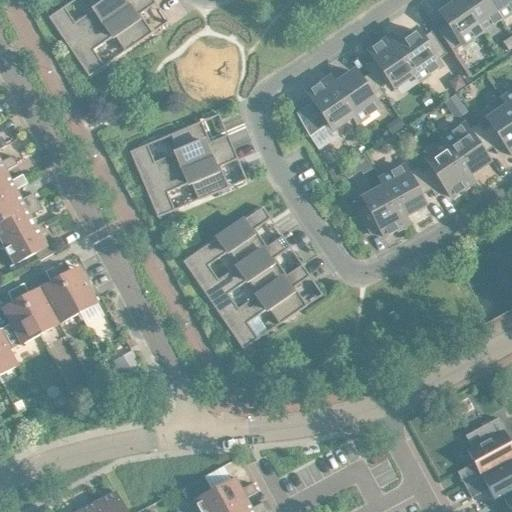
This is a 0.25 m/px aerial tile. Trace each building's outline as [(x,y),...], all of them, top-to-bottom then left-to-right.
[(67,3),(51,14),(71,43),(135,0),(95,0),(99,5),(78,19),(67,3)] [(135,0),(71,43),(92,73),(107,62),(96,47),(118,32),(128,48),(156,29),(143,11),(158,0),(135,0)] [(486,29),(466,0),(456,0),(443,9),(451,19),(441,26),(456,48),(466,42),(486,29)] [(493,0),(466,0),(486,29),(505,16),(493,0)] [(511,0),(493,0),(505,16),(511,11),(511,0)] [(418,26),(398,40),(418,71),(422,78),(444,63),(439,57),(449,50),(434,28),(424,35),(418,26)] [(368,63),(373,70),(383,85),(393,78),(397,85),(418,71),(398,40),(393,33),(372,47),(378,56),(368,63)] [(357,68),(337,81),(336,82),(357,112),(356,113),(361,120),(382,105),(378,99),(388,92),(383,85),(373,70),(363,76),(357,68)] [(462,71),(451,78),(458,88),(469,81),(462,71)] [(336,82),(337,81),(332,74),(311,89),(317,98),(307,104),(322,127),(332,120),(336,126),(356,113),(357,112),(336,82)] [(458,91),(447,99),(455,110),(466,102),(458,91)] [(495,121),(485,128),(495,143),(495,144),(500,150),(510,144),(511,146),(511,102),(511,101),(510,102),(491,115),(495,121)] [(401,114),(389,122),(395,131),(407,124),(401,114)] [(150,141),(132,148),(146,181),(236,144),(230,132),(213,139),(204,118),(173,131),(181,149),(157,159),(150,141)] [(445,136),(450,143),(471,173),(472,173),(492,159),(486,150),(495,144),(495,143),(485,128),(481,121),(470,128),(466,122),(445,136)] [(0,146),(10,142),(5,133),(0,135),(0,146)] [(434,163),(424,170),(434,187),(438,193),(449,185),(455,194),(476,180),(472,173),(471,173),(450,143),(430,157),(434,163)] [(236,144),(146,181),(160,214),(178,207),(170,189),(194,179),(201,197),(232,184),(223,163),(241,156),(236,144)] [(0,170),(5,168),(5,169),(9,167),(20,160),(15,152),(4,158),(0,149),(0,170)] [(367,151),(358,156),(366,171),(375,165),(367,151)] [(383,175),(387,182),(388,182),(406,214),(428,202),(423,193),(434,187),(424,170),(421,163),(410,169),(406,163),(383,175)] [(0,170),(0,195),(15,187),(16,188),(20,185),(30,179),(26,171),(15,176),(9,167),(5,169),(5,168),(0,170)] [(388,182),(387,182),(366,194),(370,201),(359,206),(372,230),(383,224),(388,234),(410,221),(406,214),(388,182)] [(0,219),(41,198),(36,189),(25,195),(20,185),(16,188),(15,187),(0,195),(0,219)] [(0,230),(6,241),(40,223),(39,221),(34,212),(45,206),(41,198),(0,219),(0,230)] [(205,287),(269,243),(258,226),(274,215),(266,204),(186,258),(205,287)] [(40,223),(6,241),(17,261),(38,249),(42,257),(58,248),(54,240),(50,242),(44,231),(48,229),(43,219),(39,221),(40,223)] [(293,244),(285,232),(284,232),(284,233),(269,243),(205,287),(225,316),(289,272),(277,255),(293,244)] [(64,259),(56,263),(81,310),(101,299),(81,264),(70,270),(64,259)] [(289,272),(225,316),(245,346),(261,335),(250,320),(271,305),(282,321),(310,302),(297,284),(313,273),(304,260),(303,261),(304,262),(289,272)] [(53,279),(43,284),(62,320),(81,310),(56,263),(48,268),(53,279)] [(26,280),(18,284),(43,330),(62,320),(43,284),(32,290),(26,280)] [(12,320),(1,326),(13,347),(43,330),(18,284),(10,288),(16,299),(4,305),(12,320)] [(0,369),(1,372),(21,361),(13,347),(1,326),(0,326),(0,369)] [(131,348),(117,358),(129,378),(147,367),(137,350),(135,347),(131,348)] [(45,392),(39,395),(47,409),(52,418),(57,415),(45,392)] [(470,395),(458,402),(464,412),(476,405),(470,395)] [(24,396),(17,400),(22,410),(29,407),(24,396)] [(5,419),(10,429),(27,420),(22,410),(21,409),(5,419)] [(501,415),(468,432),(474,444),(469,447),(483,473),(511,456),(511,437),(506,426),(507,426),(501,415)] [(511,456),(483,473),(467,482),(474,494),(490,486),(498,499),(506,494),(511,490),(511,456)] [(197,496),(205,511),(215,511),(245,496),(249,494),(260,488),(255,479),(244,485),(238,474),(197,496)] [(130,511),(117,487),(98,498),(101,502),(100,502),(105,511),(130,511)] [(215,511),(261,511),(270,507),(265,498),(254,504),(249,494),(245,496),(215,511)] [(98,498),(80,508),(81,511),(105,511),(100,502),(101,502),(98,498)]
